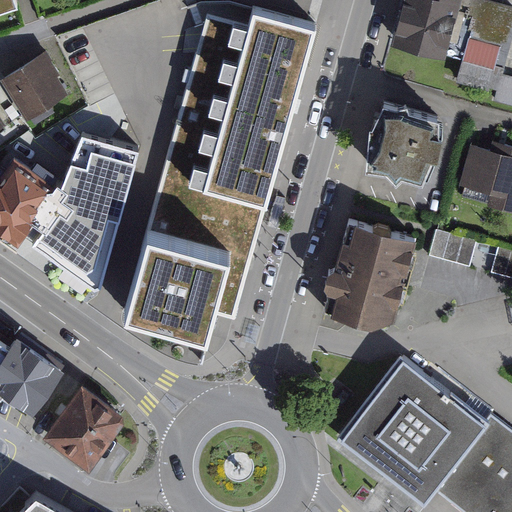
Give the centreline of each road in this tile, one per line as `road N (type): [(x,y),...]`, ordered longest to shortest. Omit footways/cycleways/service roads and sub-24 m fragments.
road 1 (residential): [(367,0),(253,403)]
road 2 (residential): [(32,447),(99,489),(127,495),(182,488)]
road 3 (residential): [(0,48),(133,0)]
road 4 (primary): [(113,354),(0,273)]
